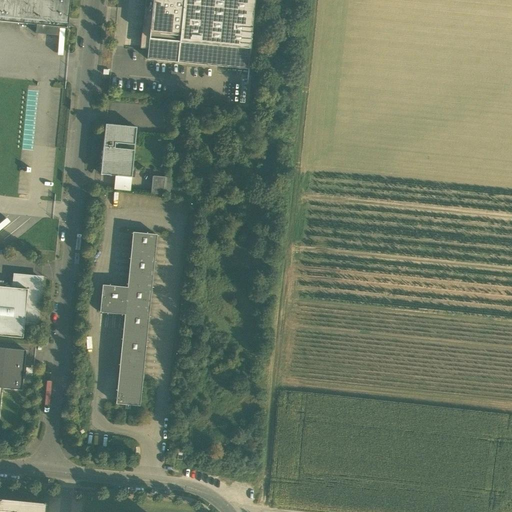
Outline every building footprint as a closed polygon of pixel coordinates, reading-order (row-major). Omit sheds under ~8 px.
[(0,0),(0,21),(67,28),(70,0),(0,0)] [(144,0),(140,49),(145,49),(149,0),(144,0)] [(247,70),(249,50),(149,40),(152,0),(149,0),(145,49),(148,50),(147,60),(247,70)] [(249,50),(254,0),(152,0),(149,40),(249,50)] [(103,148),(134,151),(136,128),(105,125),(103,148)] [(115,176),(131,178),(134,151),(103,148),(100,175),(115,176)] [(131,178),(115,176),(114,190),(130,191),(131,178)] [(151,194),(163,195),(164,178),(153,176),(152,177),(151,194)] [(116,404),(139,407),(156,235),(133,233),(127,288),(102,286),(100,312),(124,315),(116,404)] [(15,276),(14,288),(27,290),(24,323),(36,324),(41,278),(15,276)] [(0,336),(22,338),(24,323),(27,290),(14,288),(2,287),(0,286),(0,336)] [(0,348),(0,388),(1,388),(21,390),(25,351),(0,348)] [(0,511),(44,511),(45,504),(0,499),(0,511)]
